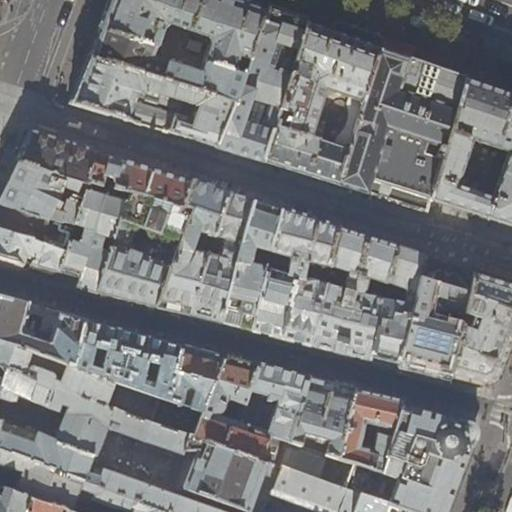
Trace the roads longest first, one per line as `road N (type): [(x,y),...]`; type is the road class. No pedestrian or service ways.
road 1 (residential): [(511,255),(9,105),(38,25)]
road 2 (residential): [(0,279),(511,414)]
